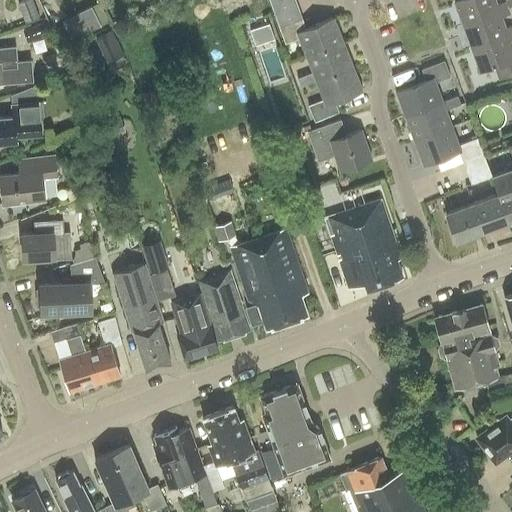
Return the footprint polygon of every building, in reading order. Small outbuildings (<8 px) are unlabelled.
[(40,15),(34,0),(22,0),(19,1),(25,20),(40,15)] [(297,0),(287,0),(273,6),(277,17),(300,8),(297,0)] [(458,0),(456,1),(465,24),(500,11),(502,17),(510,14),(507,8),(505,1),(497,4),(495,0),(458,0)] [(98,4),(72,15),(81,36),(107,24),(98,4)] [(300,8),(277,17),(281,28),(305,19),(300,8)] [(511,24),(506,27),(502,17),(500,11),(465,24),(473,47),(509,35),(511,40),(511,39),(511,24)] [(305,19),(281,28),(286,42),(301,36),(308,55),(345,42),(336,17),(308,28),(305,19)] [(44,21),(24,29),(29,42),(49,34),(44,21)] [(112,31),(98,38),(110,62),(124,55),(112,31)] [(482,71),(495,66),(499,78),(511,73),(511,43),(511,40),(509,35),(473,47),(482,71)] [(345,42),(308,55),(314,70),(299,76),(302,85),(317,80),(354,66),(345,42)] [(0,78),(3,78),(3,84),(33,81),(32,61),(17,62),(16,47),(0,47),(0,78)] [(396,90),(405,114),(443,100),(436,81),(451,75),(445,59),(423,67),(426,78),(396,90)] [(363,90),(354,66),(317,80),(323,97),(308,103),(314,120),(339,111),(335,100),(363,90)] [(144,94),(148,107),(158,104),(154,91),(144,94)] [(458,94),(443,100),(405,114),(414,139),(452,125),(446,108),(461,102),(458,94)] [(14,116),(0,117),(0,142),(17,140),(17,134),(42,132),(39,102),(13,104),(14,116)] [(92,110),(76,116),(79,125),(96,120),(92,110)] [(340,169),(372,158),(361,128),(346,133),(341,118),(308,130),(319,160),(335,154),(340,169)] [(452,125),(414,139),(423,162),(459,149),(464,160),(484,152),(478,136),(459,143),(452,125)] [(464,160),(468,171),(488,164),(484,152),(464,160)] [(44,196),(43,177),(42,175),(56,174),(54,153),(20,157),(21,169),(0,171),(0,195),(0,200),(44,196)] [(492,174),(488,164),(468,171),(472,182),(492,174)] [(511,167),(492,174),(498,191),(508,220),(511,218),(511,167)] [(498,191),(471,201),(481,230),(508,220),(498,191)] [(367,286),(402,274),(396,258),(402,256),(381,196),(326,215),(350,285),(365,280),(367,286)] [(454,239),(481,230),(471,201),(445,211),(454,239)] [(23,258),(56,256),(70,255),(69,240),(74,240),(73,220),(44,221),(44,232),(22,233),(23,258)] [(232,221),(216,226),(220,239),(226,237),(235,247),(232,248),(251,306),(247,307),(252,324),(264,320),(267,329),(287,322),(308,315),(301,296),(309,293),(287,229),(244,244),(235,235),(236,234),(232,221)] [(151,241),(144,243),(151,267),(167,262),(159,238),(151,241)] [(38,288),(34,288),(35,305),(40,305),(40,314),(93,312),(92,281),(105,280),(95,257),(70,264),(70,280),(38,282),(38,288)] [(130,265),(114,270),(132,330),(135,329),(146,366),(158,363),(171,359),(160,322),(165,320),(162,312),(159,300),(148,267),(146,259),(130,265)] [(151,267),(148,267),(159,300),(177,294),(172,280),(167,262),(151,267)] [(230,270),(198,280),(203,296),(219,341),(250,331),(230,270)] [(217,350),(205,310),(201,296),(175,303),(183,334),(179,335),(186,359),(217,350)] [(482,300),(460,306),(438,312),(435,318),(441,341),(439,345),(441,352),(446,353),(456,388),(486,379),(489,388),(488,388),(494,410),(495,410),(496,414),(511,408),(511,373),(503,376),(498,377),(495,363),(499,362),(495,349),(499,343),(497,334),(491,332),(482,300)] [(104,341),(85,347),(95,380),(107,377),(120,373),(111,343),(122,340),(115,313),(97,319),(104,341)] [(95,380),(85,347),(77,322),(51,331),(55,342),(67,338),(71,351),(58,355),(69,389),(95,380)] [(261,412),(272,443),(273,446),(261,451),(271,478),(327,456),(315,423),(307,417),(297,388),(290,383),(259,395),(265,410),(261,412)] [(255,448),(253,449),(241,417),(237,418),(232,404),(202,416),(211,441),(208,443),(216,464),(230,458),(242,487),(267,477),(255,448)] [(511,411),(506,417),(503,413),(475,435),(495,462),(511,448),(511,411)] [(168,486),(205,472),(188,426),(177,430),(176,426),(154,434),(159,448),(155,450),(168,486)] [(112,450),(132,496),(142,492),(150,510),(153,508),(154,511),(169,511),(157,483),(148,486),(129,443),(112,450)] [(132,496),(112,450),(95,458),(114,501),(105,505),(107,511),(127,511),(122,500),(132,496)] [(359,511),(424,511),(405,467),(389,473),(380,454),(338,471),(345,487),(349,486),(359,511)] [(107,511),(105,505),(95,509),(83,482),(81,483),(75,470),(72,471),(68,469),(62,471),(61,476),(57,478),(65,495),(64,496),(71,511),(107,511)] [(267,478),(245,487),(242,488),(247,500),(272,490),(267,478)] [(202,493),(206,503),(207,507),(208,506),(210,506),(216,504),(211,490),(202,493)] [(281,511),(273,491),(247,501),(251,510),(253,509),(254,511),(281,511)] [(18,511),(46,511),(37,492),(34,494),(31,492),(25,494),(25,498),(14,503),(18,511)]
